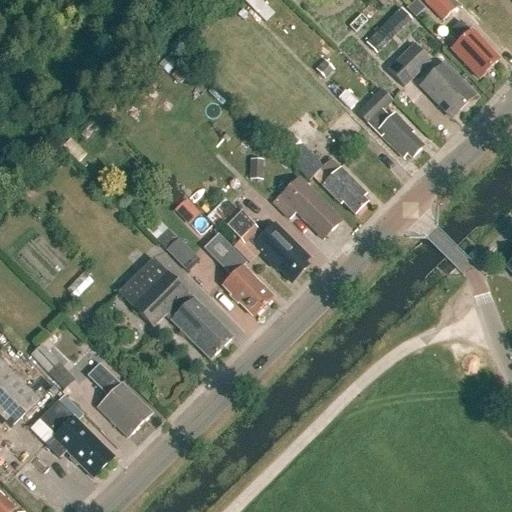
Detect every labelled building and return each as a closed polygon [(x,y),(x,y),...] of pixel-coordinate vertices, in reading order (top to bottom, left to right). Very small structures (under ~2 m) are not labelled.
[(372,0),(384,11),(392,2),(390,0),(372,0)] [(450,0),(429,0),(424,5),(443,24),(458,8),(450,0)] [(511,13),(504,5),(495,14),(480,0),(476,0),(468,9),(483,24),(483,25),(511,53),(511,13)] [(369,25),(382,12),(374,4),(349,29),(355,36),(367,24),(369,25)] [(400,12),(366,47),(383,64),(417,29),(400,12)] [(451,53),(479,81),(499,62),(472,33),(470,35),(460,24),(450,34),(460,44),(451,53)] [(411,48),(385,74),(402,91),(428,65),(411,48)] [(324,79),(332,71),(325,64),(316,72),(324,79)] [(420,89),(452,121),(475,99),(443,67),(420,89)] [(407,157),(411,162),(423,150),(411,138),(413,136),(394,116),(389,121),(382,113),(392,103),(381,91),(356,116),(380,140),(381,139),(403,161),(407,157)] [(354,218),(367,205),(363,201),(367,197),(340,170),(328,182),(320,173),(323,170),(292,139),(279,152),(309,183),(313,180),(341,208),(343,206),(354,218)] [(97,156),(106,147),(99,140),(90,149),(97,156)] [(249,182),(262,183),(263,162),(250,161),(249,182)] [(323,242),(341,224),(300,181),(274,205),(290,222),(297,215),(323,242)] [(190,225),(203,213),(187,197),(174,209),(190,225)] [(244,249),(248,245),(274,271),(276,269),(287,281),(291,277),(295,281),(307,269),(303,265),(308,260),(275,227),(263,239),(236,212),(235,213),(224,203),(206,221),(216,232),(222,226),(244,249)] [(178,241),(167,253),(188,274),(199,263),(178,241)] [(198,347),(212,361),(232,342),(155,265),(121,299),(153,330),(166,317),(172,323),(197,348),(198,347)] [(273,301),(241,269),(222,288),(254,320),(273,301)] [(67,375),(42,349),(31,359),(56,385),(67,375)] [(39,404),(0,364),(0,420),(11,432),(39,404)] [(97,410),(127,440),(152,416),(99,367),(87,379),(107,400),(97,410)] [(66,453),(93,480),(113,460),(58,406),(41,423),(56,438),(47,448),(59,460),(66,453)] [(0,511),(15,511),(0,497),(0,511)]
